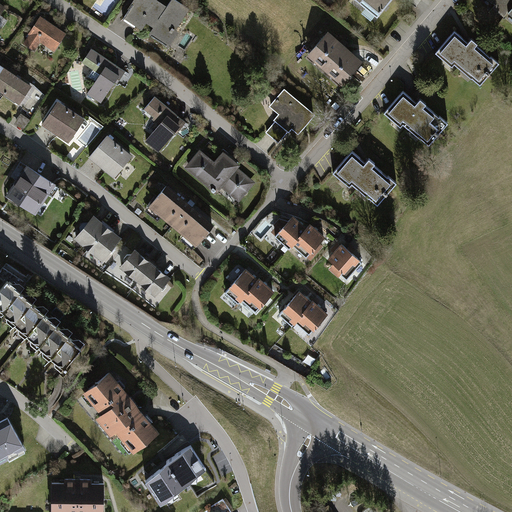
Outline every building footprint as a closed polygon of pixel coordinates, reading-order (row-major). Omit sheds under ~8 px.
[(169,0),(165,8),(152,0),(133,0),(120,21),(168,51),(192,13),(171,0),(169,0)] [(395,0),(355,0),(379,20),(395,0)] [(511,9),(511,0),(483,0),(494,8),(493,10),(504,19),(511,9)] [(2,16),(0,20),(0,29),(2,31),(8,20),(2,16)] [(67,36),(39,16),(18,46),(32,55),(38,47),(53,57),(67,36)] [(500,63),(455,29),(436,53),(481,87),(500,63)] [(363,61),(326,30),(303,57),(340,88),(363,61)] [(126,69),(94,47),(84,61),(101,72),(87,92),(102,103),(126,69)] [(15,78),(0,68),(0,98),(1,99),(15,78)] [(35,91),(15,78),(1,99),(21,112),(35,91)] [(315,117),(283,90),(268,109),(277,117),(263,135),(277,146),(290,131),(298,137),(315,117)] [(444,127),(402,93),(384,114),(427,149),(444,127)] [(187,120),(156,96),(144,110),(161,123),(145,143),(160,155),(187,120)] [(88,119),(58,100),(41,127),(71,146),(88,119)] [(25,130),(32,120),(23,113),(15,123),(25,130)] [(133,158),(109,137),(89,160),(114,181),(133,158)] [(235,167),(220,154),(212,163),(198,151),(184,168),(213,192),(235,167)] [(395,188),(352,153),(333,176),(376,211),(395,188)] [(55,187),(25,167),(5,198),(34,218),(55,187)] [(235,167),(213,192),(234,209),(255,184),(235,167)] [(215,229),(165,188),(147,210),(196,251),(215,229)] [(308,227),(295,216),(276,238),(290,249),(308,227)] [(106,230),(93,219),(73,244),(86,254),(106,230)] [(323,240),(308,227),(290,249),(304,261),(323,240)] [(120,242),(106,230),(86,254),(100,266),(120,242)] [(362,263),(341,246),(324,266),(345,283),(362,263)] [(152,265),(134,249),(117,268),(135,285),(152,265)] [(152,265),(135,285),(153,300),(170,280),(152,265)] [(257,282),(243,270),(225,292),(238,303),(257,282)] [(6,280),(0,286),(0,311),(20,289),(22,287),(16,282),(12,283),(6,280)] [(271,294),(257,282),(238,303),(253,315),(271,294)] [(20,289),(0,311),(0,312),(12,323),(31,303),(35,298),(31,294),(24,294),(20,289)] [(311,305),(297,293),(279,315),(292,326),(311,305)] [(31,303),(12,323),(25,335),(45,312),(48,309),(41,303),(37,306),(31,303)] [(325,317),(311,305),(292,326),(307,339),(325,317)] [(45,312),(25,335),(36,345),(55,324),(59,320),(54,316),(48,316),(45,312)] [(55,324),(36,345),(48,355),(67,335),(70,331),(65,326),(61,328),(55,324)] [(67,335),(48,355),(62,368),(84,344),(77,337),(73,338),(67,335)] [(158,427),(108,367),(81,389),(98,410),(93,414),(108,432),(114,428),(131,449),(158,427)] [(0,462),(26,449),(9,417),(0,421),(0,462)] [(166,461),(146,481),(161,504),(166,500),(166,496),(174,491),(174,492),(190,482),(189,478),(197,472),(198,473),(206,468),(191,445),(166,461)] [(63,482),(50,482),(50,511),(101,511),(102,483),(89,483),(89,479),(63,479),(63,482)]
